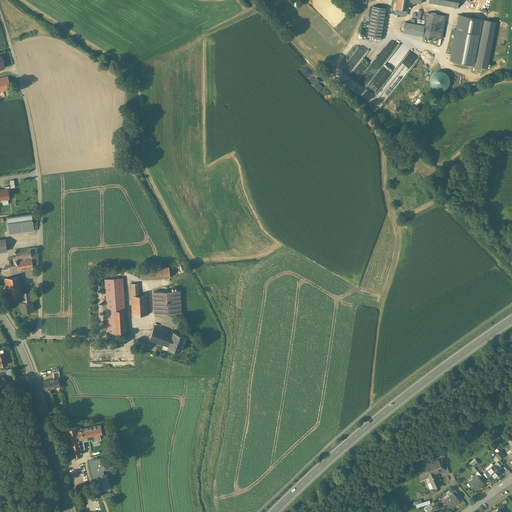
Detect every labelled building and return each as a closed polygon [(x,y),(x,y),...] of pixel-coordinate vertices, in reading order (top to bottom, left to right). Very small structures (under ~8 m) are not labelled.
[(420,0),(396,0),(396,8),(407,10),(408,2),(420,3),(420,0)] [(385,8),(372,6),(367,36),(380,38),(385,8)] [(443,15),(427,12),(424,25),(423,35),(439,38),(443,15)] [(482,20),(459,15),(450,60),(473,64),(482,20)] [(494,22),(484,20),(475,65),(485,67),(494,22)] [(424,25),(405,22),(403,32),(423,35),(424,25)] [(365,68),(371,58),(365,54),(359,64),(365,68)] [(295,64),(304,73),(308,69),(299,60),(295,64)] [(431,85),(433,88),(436,89),(439,90),(442,90),(445,89),(447,87),(449,84),(449,81),(449,78),(448,75),(446,73),(443,71),(439,71),(436,71),(434,73),(432,75),(430,77),(430,80),(430,83),(431,85)] [(7,77),(0,78),(0,91),(10,89),(7,77)] [(8,191),(8,189),(5,189),(0,189),(0,199),(2,200),(8,199),(9,199),(8,191)] [(31,213),(6,216),(8,231),(34,228),(31,213)] [(30,248),(15,250),(18,271),(33,269),(30,248)] [(141,266),(142,278),(171,276),(171,264),(141,266)] [(19,276),(5,278),(8,299),(19,297),(22,296),(21,294),(19,276)] [(122,278),(105,279),(107,311),(105,311),(107,335),(126,334),(126,333),(128,332),(127,318),(125,318),(122,278)] [(140,281),(132,281),(134,312),(152,311),(151,293),(141,293),(140,281)] [(181,311),(179,289),(154,291),(156,313),(181,311)] [(28,293),(21,294),(22,296),(19,297),(21,312),(33,311),(32,301),(32,300),(29,301),(28,293)] [(155,323),(150,339),(182,350),(187,334),(155,323)] [(54,379),(43,381),(44,385),(43,386),(44,390),(46,390),(47,391),(50,390),(50,389),(60,387),(59,384),(61,383),(60,380),(59,380),(58,378),(54,379)] [(78,427),(67,429),(72,456),(82,454),(80,448),(82,447),(81,439),(102,435),(100,425),(81,429),(81,428),(78,428),(78,427)] [(500,450),(495,455),(499,459),(504,455),(500,450)] [(436,459),(431,462),(426,465),(428,470),(430,469),(430,470),(434,468),(435,471),(436,471),(437,471),(438,473),(440,472),(437,463),(443,461),(442,458),(444,457),(443,454),(436,458),(436,459)] [(100,457),(89,459),(93,477),(101,475),(100,469),(110,467),(108,458),(100,459),(100,457)] [(475,467),(479,463),(475,458),(470,462),(475,467)] [(444,466),(443,461),(437,463),(440,472),(441,475),(448,473),(446,465),(444,466)] [(501,472),(493,464),(485,471),(485,472),(492,480),(501,472)] [(430,470),(426,472),(428,478),(435,475),(436,476),(437,475),(435,471),(434,468),(430,470)] [(426,472),(420,475),(422,480),(428,478),(426,472)] [(477,475),(469,482),(468,482),(475,490),(484,482),(479,477),(477,474),(477,475)] [(435,475),(428,478),(433,489),(440,486),(436,476),(435,475)] [(453,492),(444,499),(451,507),(460,500),(455,495),(453,492),(452,492),(453,492)] [(416,508),(430,502),(429,499),(421,502),(420,499),(414,501),(416,508)]
